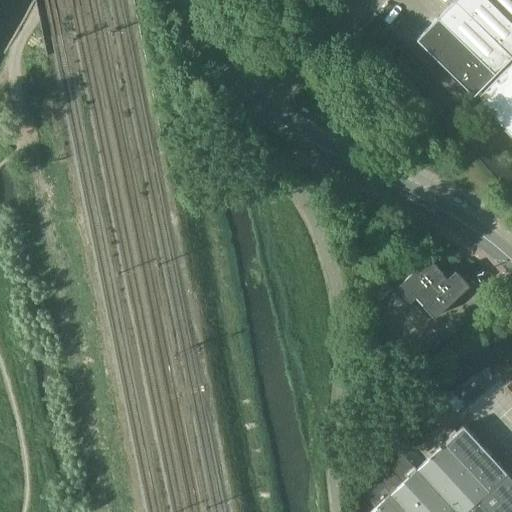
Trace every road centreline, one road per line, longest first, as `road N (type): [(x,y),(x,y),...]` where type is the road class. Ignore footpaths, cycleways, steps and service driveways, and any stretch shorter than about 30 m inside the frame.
road 1 (unclassified): [(511,261),(437,204),(255,105)]
road 2 (unclassified): [(361,0),(255,105)]
road 3 (unclassified): [(27,130),(14,63),(49,0)]
road 4 (unclassified): [(255,105),(220,69),(185,0)]
